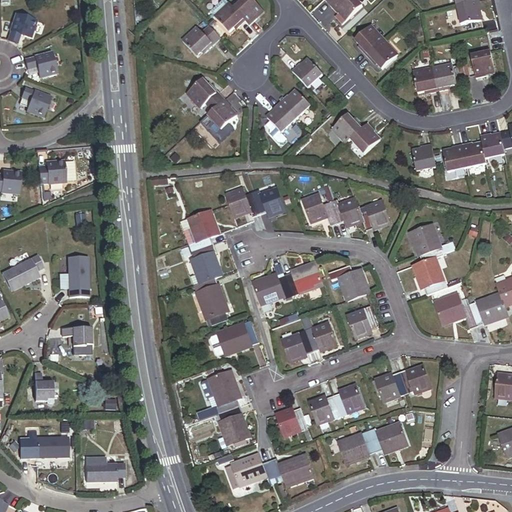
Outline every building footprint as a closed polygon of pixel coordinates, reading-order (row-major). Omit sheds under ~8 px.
[(262,11),(251,0),(243,0),(233,10),(245,22),(249,27),(257,19),(256,18),(262,11)] [(362,7),(355,0),(325,0),(324,1),(338,16),(340,14),(347,21),(362,7)] [(481,21),(479,12),(481,12),(479,1),(457,7),(461,26),(481,21)] [(245,22),(233,10),(229,5),(214,18),(229,34),(236,27),(238,29),(245,22)] [(23,17),(13,43),(24,47),(28,38),(32,39),(37,41),(43,24),(23,17)] [(197,29),(182,42),(197,58),(204,52),(205,54),(220,40),(208,27),(201,33),(197,29)] [(384,42),(370,27),(356,41),(362,48),(360,50),(367,58),(384,42)] [(397,56),(384,42),(367,58),(374,65),(376,62),(383,69),(397,56)] [(495,73),(490,52),(471,57),(476,80),(486,77),(486,75),(495,73)] [(54,55),(27,60),(29,71),(39,69),(40,75),(41,79),(58,76),(54,55)] [(299,65),(292,72),(308,90),(322,76),(307,60),(301,66),(299,65)] [(456,86),(452,66),(433,70),(437,93),(447,91),(447,88),(456,86)] [(437,93),(433,70),(413,74),(417,94),(427,92),(428,94),(437,93)] [(225,101),(211,86),(209,87),(203,80),(187,94),(201,109),(205,105),(212,113),(225,101)] [(54,99),(27,88),(23,98),(32,102),(30,107),(28,112),(46,119),(54,99)] [(295,120),(310,107),(296,92),(290,98),(288,96),(280,103),(295,120)] [(32,102),(23,98),(21,104),(30,107),(32,102)] [(222,131),(237,117),(230,109),(231,108),(225,101),(212,113),(208,116),(222,131)] [(287,141),(280,134),(295,120),(280,103),(272,111),(274,113),(266,120),(270,123),(265,127),(270,132),(269,136),(277,145),(283,145),(287,141)] [(350,141),(363,129),(356,122),(355,123),(348,116),(332,131),(345,145),(350,141)] [(380,140),(373,133),(375,132),(368,124),(363,129),(350,141),(364,155),(380,140)] [(511,149),(511,141),(510,133),(500,135),(504,152),(511,149)] [(504,152),(500,135),(491,137),(490,135),(480,137),(481,144),(485,160),(505,156),(504,152)] [(485,160),(481,144),(472,146),(472,144),(462,147),(467,170),(486,165),(485,160)] [(436,169),(431,146),(420,149),(421,150),(412,152),(416,173),(436,169)] [(467,170),(462,147),(452,149),(453,150),(443,152),(447,174),(467,170)] [(77,160),(69,161),(71,180),(79,179),(77,160)] [(41,167),(42,184),(71,182),(71,180),(69,161),(58,161),(58,165),(50,166),(41,167)] [(0,193),(21,197),(24,174),(13,173),(12,177),(5,176),(0,175),(0,193)] [(259,216),(251,195),(245,198),(243,191),(226,197),(234,220),(250,214),(252,219),(259,216)] [(285,213),(277,191),(260,197),(259,192),(251,195),(259,216),(266,213),(268,219),(285,213)] [(337,226),(329,205),(322,207),(318,197),(302,203),(310,225),(326,219),(330,228),(337,226)] [(363,223),(358,210),(354,201),(338,207),(337,202),(329,205),(337,226),(344,223),(347,229),(363,223)] [(391,225),(382,203),(366,209),(365,207),(358,210),(363,223),(366,232),(373,229),(374,231),(391,225)] [(218,236),(213,223),(214,222),(210,212),(188,221),(196,244),(189,247),(191,253),(213,246),(210,239),(218,236)] [(196,244),(188,221),(181,223),(189,247),(196,244)] [(440,247),(432,226),(410,234),(413,244),(415,243),(422,264),(435,259),(443,256),(440,247)] [(478,229),(471,226),(467,237),(474,239),(478,229)] [(440,247),(443,256),(455,252),(451,243),(440,247)] [(215,253),(213,246),(191,253),(194,261),(190,262),(195,276),(199,285),(215,279),(221,277),(218,268),(216,268),(211,254),(215,253)] [(39,256),(3,273),(11,291),(40,278),(38,272),(45,269),(39,256)] [(90,299),(89,259),(69,259),(70,276),(70,291),(70,293),(77,292),(77,300),(90,299)] [(444,283),(435,259),(422,264),(412,268),(416,278),(417,277),(423,292),(424,291),(426,298),(448,290),(445,283),(444,283)] [(323,287),(314,265),(304,268),(305,270),(284,278),(293,299),(323,287)] [(353,275),(350,268),(329,275),(332,283),(339,280),(347,303),(370,295),(366,285),(364,286),(360,273),(353,275)] [(70,291),(70,276),(59,276),(59,291),(70,291)] [(199,285),(195,276),(190,278),(193,287),(199,285)] [(293,299),(284,278),(278,280),(277,278),(263,283),(262,281),(252,285),(264,315),(273,311),(270,304),(284,298),(285,301),(293,299)] [(225,304),(218,286),(217,287),(215,279),(199,285),(193,287),(206,322),(226,315),(227,314),(223,304),(225,304)] [(511,280),(496,286),(499,295),(504,309),(511,306),(511,280)] [(508,318),(504,309),(499,295),(469,307),(477,328),(499,320),(499,321),(508,318)] [(460,304),(457,296),(434,305),(442,328),(452,324),(451,322),(464,318),(469,331),(477,328),(469,307),(462,309),(460,304)] [(0,303),(0,325),(10,321),(1,303),(0,303)] [(364,312),(347,318),(355,341),(372,335),(371,332),(378,330),(370,308),(363,311),(364,312)] [(229,322),(226,315),(206,322),(209,329),(229,322)] [(310,321),(301,324),(305,332),(311,330),(312,331),(313,331),(310,321)] [(258,344),(250,323),(217,336),(224,355),(225,357),(236,353),(237,354),(251,348),(251,347),(258,344)] [(337,348),(328,325),(312,331),(311,330),(305,332),(312,354),(319,352),(320,354),(337,348)] [(88,330),(60,331),(60,338),(70,338),(70,350),(82,350),(82,348),(88,348),(88,330)] [(312,354),(305,332),(298,335),(298,337),(282,343),(290,365),(306,359),(305,357),(312,354)] [(224,355),(217,336),(211,338),(210,342),(215,356),(218,357),(224,355)] [(431,390),(423,367),(406,373),(406,372),(399,374),(406,396),(413,393),(414,396),(431,390)] [(37,374),(38,402),(50,401),(50,399),(56,399),(55,382),(45,383),(44,373),(37,374)] [(241,400),(237,389),(235,390),(230,373),(209,381),(219,408),(216,409),(218,416),(239,408),(237,402),(241,400)] [(406,396),(399,374),(392,377),(392,376),(375,381),(381,397),(383,404),(406,396)] [(511,377),(497,376),(495,400),(511,401),(511,402),(511,377)] [(381,397),(375,381),(372,383),(378,398),(381,397)] [(365,409),(356,387),(339,393),(340,395),(334,398),(342,419),(347,417),(347,416),(365,409)] [(342,419),(334,398),(326,400),(325,398),(309,404),(317,426),(333,421),(334,422),(342,419)] [(239,408),(218,416),(221,424),(219,424),(228,447),(234,445),(245,441),(250,439),(247,430),(245,431),(240,416),(242,416),(239,408)] [(303,433),(308,431),(307,427),(303,418),(300,410),(293,413),(292,411),(276,417),(279,426),(284,438),(284,439),(300,433),(301,434),(303,433)] [(308,416),(303,418),(307,427),(311,425),(308,416)] [(407,447),(399,424),(376,433),(375,430),(368,433),(376,454),(383,452),(383,454),(397,449),(398,451),(407,447)] [(511,430),(497,436),(506,458),(511,456),(511,430)] [(312,441),(308,431),(303,433),(307,443),(312,441)] [(36,440),(36,432),(28,432),(28,460),(69,459),(69,439),(36,440)] [(376,454),(368,433),(337,444),(346,467),(355,464),(355,462),(376,454)] [(234,461),(232,456),(217,462),(219,467),(234,461)] [(277,485),(269,463),(262,465),(258,456),(241,462),(241,464),(231,468),(239,489),(266,479),(269,488),(277,485)] [(314,479),(306,458),(296,461),(296,460),(278,466),(276,460),(269,463),(277,485),(284,482),(287,489),(314,479)] [(107,464),(86,465),(87,482),(119,482),(119,478),(127,478),(127,464),(125,464),(117,464),(107,464)] [(239,489),(231,468),(226,470),(233,491),(239,489)] [(5,511),(8,506),(0,502),(0,511),(5,511)]
